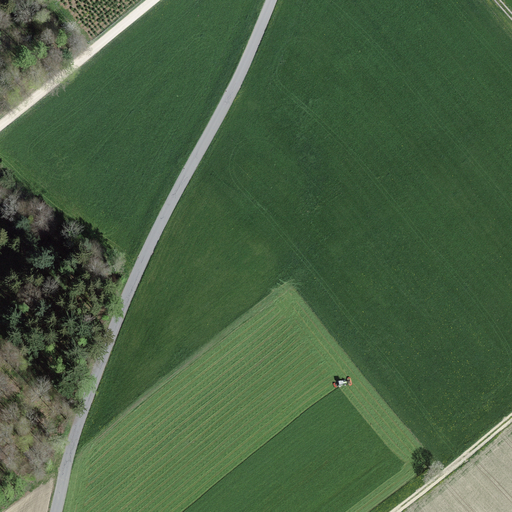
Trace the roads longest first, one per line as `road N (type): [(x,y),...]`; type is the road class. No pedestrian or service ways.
road 1 (track): [(511,16),(497,0),(149,0),(0,123)]
road 2 (unclassified): [(271,0),(141,263),(83,408),(55,511)]
road 3 (track): [(394,511),(511,418)]
